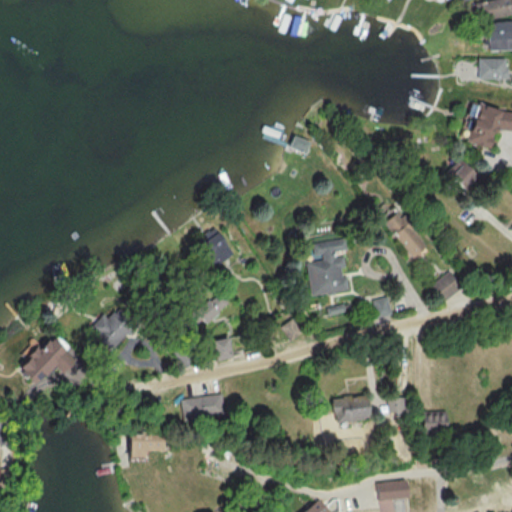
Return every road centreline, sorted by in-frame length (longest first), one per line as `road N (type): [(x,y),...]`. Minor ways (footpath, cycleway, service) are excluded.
road 1 (residential): [(511,298),(164,381),(122,387),(45,380),(14,406),(5,436)]
road 2 (residential): [(511,457),(373,477),(328,492),(216,451)]
